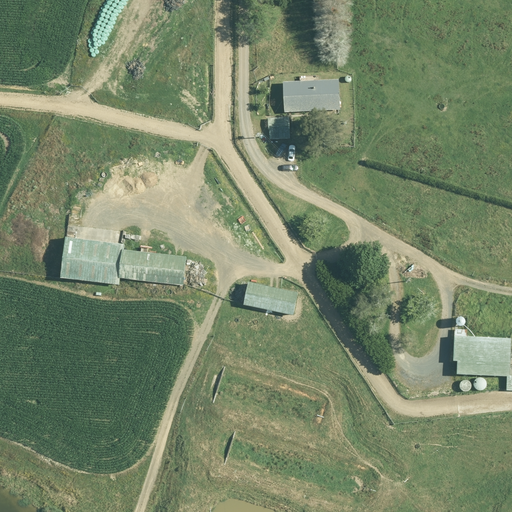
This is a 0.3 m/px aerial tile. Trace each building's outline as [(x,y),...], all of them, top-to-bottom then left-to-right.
[(340,80),(286,83),(287,113),(342,110),(340,80)] [(289,120),(271,120),(271,139),(289,139),(289,120)] [(126,244),(67,237),(62,277),(121,284),(122,278),(185,285),(188,257),(125,249),(126,244)] [(251,282),(246,304),(295,314),(300,292),(251,282)] [(467,337),(467,332),(458,331),(456,373),(508,375),(507,391),(511,390),(511,375),(510,375),(511,338),(467,337)]
